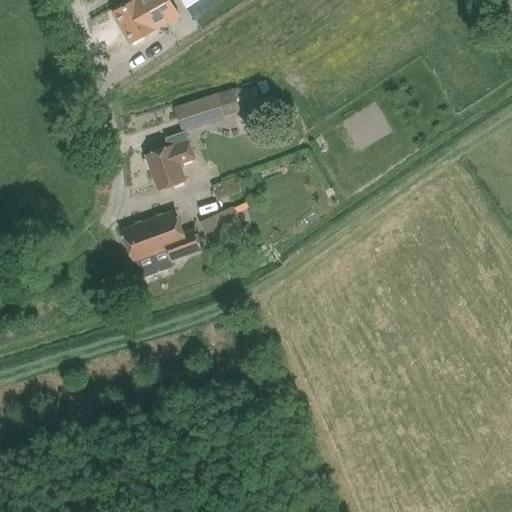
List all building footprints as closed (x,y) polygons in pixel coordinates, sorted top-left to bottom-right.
[(115,12),(131,43),(183,13),(173,0),(136,0),(115,12)] [(190,16),(214,0),(184,0),(182,2),(190,16)] [(183,131),(225,118),(241,113),(233,90),(218,95),(176,108),(183,131)] [(181,164),(196,158),(187,132),(170,138),(173,145),(146,155),(159,190),(187,180),(181,164)] [(176,212),(123,230),(133,260),(166,249),(170,260),(201,250),(194,231),(184,235),(176,212)] [(226,213),(203,223),(213,246),(236,236),(226,213)]
